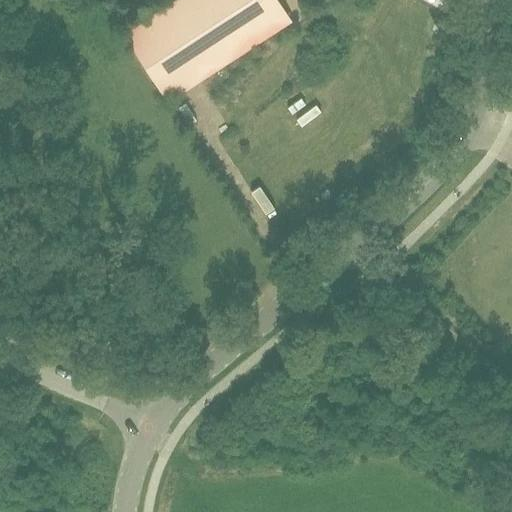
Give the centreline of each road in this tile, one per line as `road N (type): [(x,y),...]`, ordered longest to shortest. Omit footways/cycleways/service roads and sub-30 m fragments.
road 1 (tertiary): [(151,429),(207,370),(403,207),(465,137),(496,0)]
road 2 (unclassified): [(151,429),(0,360)]
